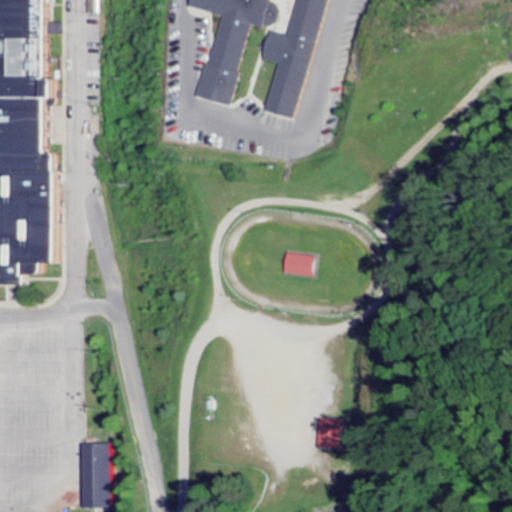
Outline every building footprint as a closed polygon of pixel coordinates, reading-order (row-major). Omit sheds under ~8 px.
[(0,0),(0,284),(31,284),(31,276),(57,276),(57,264),(72,264),(72,155),(60,155),(60,99),(73,99),(73,79),(60,79),(60,0),(0,0)] [(199,0),(197,8),(226,16),(205,98),(236,106),(253,40),(285,15),(273,0),(302,0),(293,33),(274,34),(278,114),(302,120),(333,0),(199,0)] [(320,277),(321,257),(293,255),(291,276),(320,277)] [(323,449),(343,449),(343,421),(323,420),(323,449)] [(114,509),(113,445),(88,446),(89,510),(114,509)]
